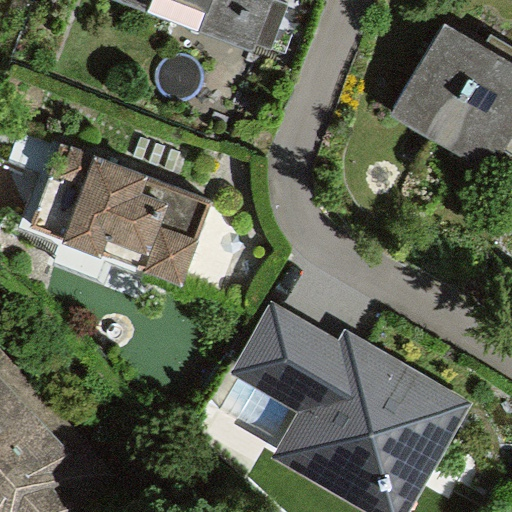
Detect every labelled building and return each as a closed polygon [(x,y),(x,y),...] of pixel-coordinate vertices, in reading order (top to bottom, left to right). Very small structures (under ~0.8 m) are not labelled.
[(268,0),(158,0),(254,38),(268,0)] [(511,49),(446,14),(397,104),(494,158),(504,139),(511,142),(511,49)] [(178,281),(212,195),(145,169),(149,159),(94,138),(92,143),(57,130),(23,218),(65,235),(58,254),(103,271),(110,254),(178,281)] [(399,509),(465,395),(363,334),(348,326),(341,338),(274,299),(240,359),(303,395),(278,439),(399,509)] [(0,511),(73,511),(125,465),(0,327),(0,511)]
